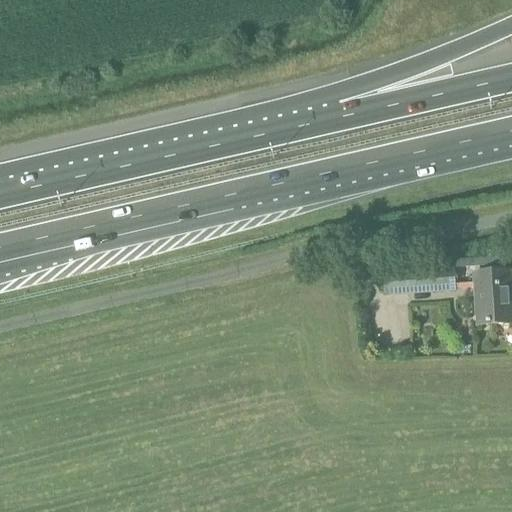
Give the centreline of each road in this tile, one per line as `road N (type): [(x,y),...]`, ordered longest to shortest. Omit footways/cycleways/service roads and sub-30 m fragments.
road 1 (motorway): [(0,247),(511,131)]
road 2 (unclassified): [(0,327),(357,241),(511,217)]
road 3 (motorway): [(344,117),(0,195)]
road 4 (motorway): [(511,28),(448,55),(344,117)]
road 5 (motorway): [(511,79),(344,117)]
road 6 (unknown): [(343,245),(372,298),(438,291)]
